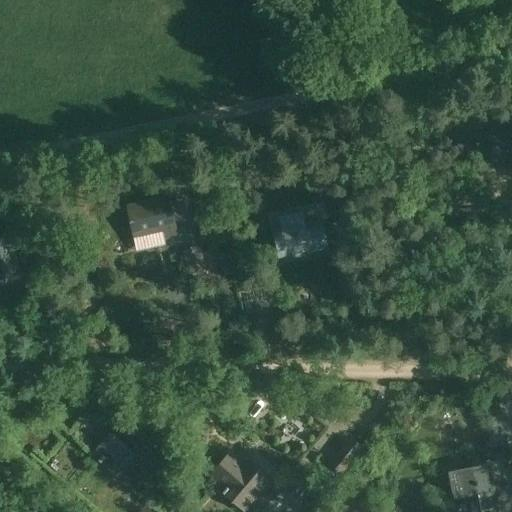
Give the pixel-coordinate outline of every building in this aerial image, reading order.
[(511,125),(498,129),(499,132),(477,137),(484,164),(508,158),(509,164),(511,163),(511,125)] [(175,200),(137,209),(145,244),(184,235),(175,200)] [(314,229),(315,234),(282,240),(286,262),(294,261),(294,259),(302,257),(303,265),(325,261),(322,246),(334,244),(331,226),(314,229)] [(0,236),(1,242),(6,241),(7,247),(0,248),(0,283),(24,279),(18,246),(17,246),(15,233),(0,236)] [(182,252),(190,274),(193,273),(194,277),(206,273),(205,270),(207,269),(199,246),(182,252)] [(140,458),(118,439),(99,461),(122,481),(141,459),(154,471),(163,461),(149,448),(140,458)] [(341,446),(328,466),(343,475),(356,456),(341,446)] [(244,511),(270,481),(249,463),(244,469),(229,456),(213,476),(227,489),(223,494),(225,496),(225,495),(244,511)] [(450,471),(455,499),(477,495),(481,511),(509,506),(503,478),(489,481),(486,464),(450,471)] [(295,481),(311,498),(322,487),(306,470),(295,481)]
